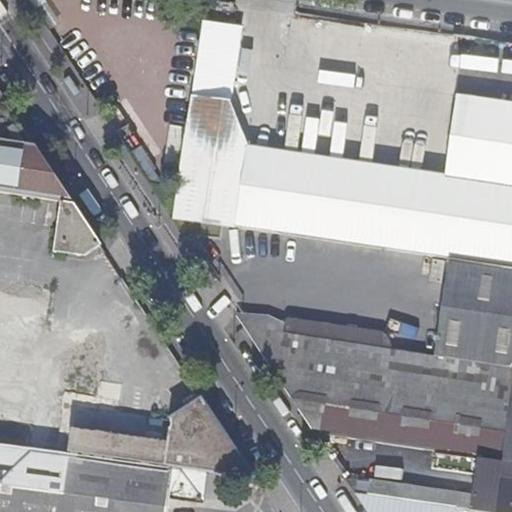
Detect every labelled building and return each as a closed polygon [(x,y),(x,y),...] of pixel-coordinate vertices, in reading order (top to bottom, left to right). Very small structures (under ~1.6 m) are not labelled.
[(204,32),(195,99),(230,105),(241,35),(224,32),(224,35),(204,32)] [(0,192),(63,202),(75,204),(0,89),(0,192)] [(176,220),(186,235),(223,240),(225,228),(239,230),(250,149),(231,105),(230,105),(195,99),(181,190),(153,186),(176,220)] [(448,179),(511,188),(511,107),(459,100),(448,179)] [(250,149),(239,230),(388,252),(400,172),(250,149)] [(388,252),(454,262),(511,270),(511,188),(448,179),(400,172),(388,252)] [(88,255),(103,245),(75,204),(63,202),(56,252),(88,255)] [(270,319),(239,314),(318,434),(439,453),(511,464),(511,270),(454,262),(440,359),(382,351),(384,334),(361,330),(359,328),(351,327),(350,329),(295,320),(289,325),(288,327),(270,319)] [(73,407),(70,453),(174,469),(208,473),(259,480),(205,399),(171,421),(73,407)] [(0,447),(0,511),(167,511),(170,501),(193,505),(194,500),(204,501),(208,473),(174,469),(174,471),(0,447)] [(370,485),(349,482),(358,495),(459,510),(460,510),(474,511),(511,511),(511,464),(439,453),(436,471),(479,477),(476,497),(370,483),(370,485)]
